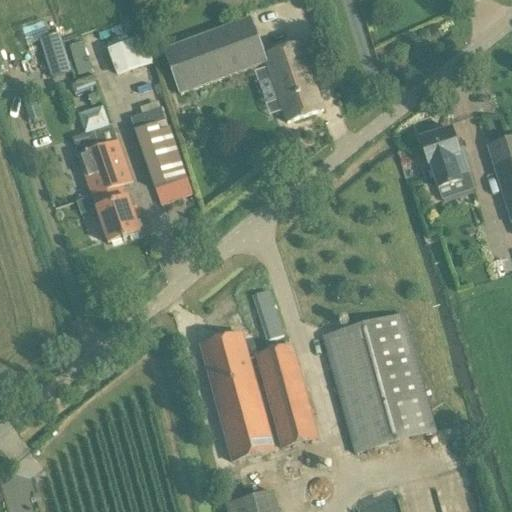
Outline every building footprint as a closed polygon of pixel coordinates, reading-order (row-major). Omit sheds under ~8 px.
[(288,126),(324,113),(302,45),(266,58),(251,20),(164,52),(181,97),(265,65),(288,126)] [(59,35),(40,41),(52,80),(71,74),(59,35)] [(115,78),(153,63),(143,36),(105,50),(115,78)] [(83,42),(70,45),(77,76),(91,72),(83,42)] [(86,136),(110,128),(104,108),(79,116),(86,136)] [(162,111),(131,121),(135,132),(156,191),(176,184),(187,180),(170,129),(169,129),(162,111)] [(422,141),(430,167),(430,168),(432,167),(439,192),(463,184),(461,178),(472,174),(466,155),(462,157),(454,131),(422,141)] [(511,227),(511,226),(511,141),(488,149),(511,227)] [(121,189),(132,185),(119,145),(79,159),(92,198),(94,198),(121,189)] [(121,189),(94,198),(98,212),(109,246),(141,235),(130,201),(127,202),(121,189)] [(355,457),(436,434),(404,318),(323,342),(355,457)] [(233,465),(274,453),(243,337),(201,349),(233,465)] [(282,452),(318,442),(293,349),(257,359),(282,452)] [(228,511),(278,511),(273,495),(227,507),(228,511)]
